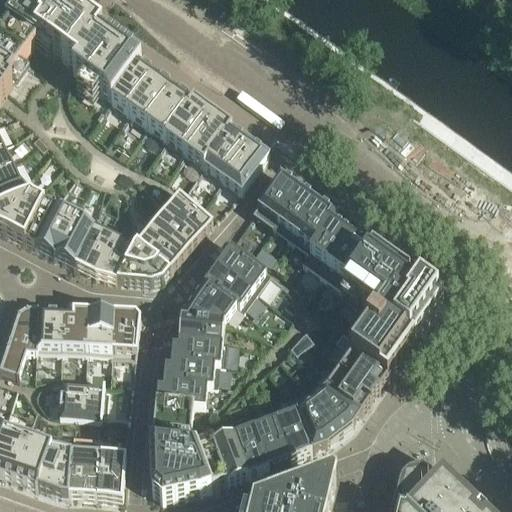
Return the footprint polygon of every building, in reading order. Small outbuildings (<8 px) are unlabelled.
[(57,0),(24,0),(6,25),(38,48),(62,65),(77,76),(73,82),(110,109),(138,69),(139,70),(141,67),(103,40),(101,41),(95,37),(96,35),(88,30),(92,25),(57,0)] [(0,110),(13,92),(10,89),(15,82),(39,49),(7,26),(5,28),(6,28),(0,36),(0,110)] [(138,69),(110,109),(129,122),(157,83),(139,70),(138,69)] [(157,83),(129,122),(147,135),(176,96),(157,83)] [(176,96),(147,135),(166,148),(194,109),(176,96)] [(194,109),(166,148),(185,162),(213,122),(194,109)] [(213,122),(185,162),(203,175),(231,136),(213,122)] [(231,136),(203,175),(222,188),(250,149),(231,136)] [(250,149),(222,188),(241,202),(269,163),(250,149)] [(2,154),(0,154),(0,178),(12,173),(2,154)] [(12,173),(0,178),(0,203),(22,192),(21,192),(12,173)] [(281,184),(253,224),(272,237),(300,198),(281,184)] [(22,192),(0,203),(0,236),(14,244),(33,204),(22,192)] [(300,198),(272,237),(291,251),(319,211),(300,198)] [(180,203),(165,220),(198,249),(213,232),(180,203)] [(33,204),(14,244),(34,254),(54,214),(33,204)] [(319,211),(291,251),(308,263),(309,264),(334,229),(335,230),(338,225),(319,211)] [(54,214),(34,254),(54,264),(74,224),(54,214)] [(165,220),(151,237),(184,266),(198,249),(165,220)] [(74,224),(54,264),(75,274),(95,234),(74,224)] [(308,263),(302,272),(323,287),(353,243),(335,230),(334,229),(309,264),(308,263)] [(95,234),(75,274),(95,284),(115,244),(95,234)] [(151,237),(136,253),(170,282),(171,281),(184,266),(151,237)] [(353,243),(323,287),(343,301),(344,299),(344,298),(373,257),(372,256),(353,243)] [(115,244),(95,284),(96,285),(117,290),(118,290),(135,255),(115,244)] [(135,255),(118,290),(120,290),(127,291),(152,294),(163,290),(170,282),(136,253),(135,255)] [(231,254),(217,272),(257,301),(271,283),(231,254)] [(373,257),(344,298),(344,299),(361,311),(378,323),(375,326),(373,325),(367,334),(366,335),(368,336),(368,337),(365,341),(357,351),(356,354),(354,357),(352,358),(352,359),(388,385),(414,348),(415,347),(423,336),(441,310),(443,307),(429,297),(418,289),(410,283),(390,269),(383,265),(373,257)] [(217,272),(205,290),(237,313),(236,314),(244,320),(257,301),(217,272)] [(181,324),(181,325),(225,330),(236,314),(237,313),(205,290),(204,291),(194,305),(181,324)] [(0,378),(19,385),(20,384),(19,384),(27,361),(37,361),(39,316),(38,316),(28,316),(28,315),(27,315),(27,316),(19,321),(18,321),(18,322),(10,347),(9,348),(10,349),(8,353),(7,354),(8,354),(0,377),(0,378)] [(39,316),(37,361),(62,363),(64,317),(39,316)] [(64,317),(62,363),(87,364),(89,319),(64,317)] [(89,319),(87,364),(111,365),(112,365),(114,320),(89,319)] [(111,365),(111,367),(136,368),(141,326),(140,326),(140,325),(137,322),(137,321),(136,321),(114,320),(112,365),(111,365)] [(179,347),(223,351),(223,350),(225,330),(181,325),(179,347)] [(171,367),(171,368),(220,373),(220,374),(225,375),(228,351),(223,350),(223,351),(179,347),(178,352),(173,352),(171,367)] [(349,356),(335,375),(375,403),(386,387),(387,386),(388,385),(352,359),(352,358),(349,356)] [(164,388),(164,389),(208,393),(208,394),(218,395),(220,374),(220,373),(171,368),(171,373),(165,373),(164,388)] [(335,375),(321,394),(325,397),(325,396),(362,422),(375,403),(335,375)] [(61,413),(60,425),(102,429),(105,392),(63,389),(62,401),(61,401),(61,403),(60,411),(60,413),(61,413)] [(158,394),(156,409),(194,413),(195,404),(207,405),(208,394),(208,393),(164,389),(163,394),(158,394)] [(325,397),(311,407),(339,445),(341,447),(353,438),(353,435),(352,435),(361,422),(362,422),(325,396),(325,397)] [(297,418),(312,460),(313,459),(327,454),(330,455),(341,447),(339,445),(311,407),(297,418)] [(152,451),(151,474),(152,501),(162,510),(188,505),(190,504),(196,503),(199,502),(200,502),(212,498),(212,497),(227,492),(211,450),(211,451),(197,456),(196,456),(190,456),(190,454),(194,413),(156,409),(153,437),(152,450),(152,451)] [(296,414),(274,422),(291,468),(312,460),(297,418),(296,414)] [(274,422),(252,430),(270,476),(291,468),(274,422)] [(252,430),(231,438),(248,484),(270,476),(252,430)] [(3,438),(0,448),(0,484),(13,489),(27,446),(5,439),(3,438)] [(231,438),(209,446),(211,451),(211,450),(227,492),(248,484),(231,438)] [(27,446),(13,489),(37,497),(51,455),(27,446)] [(72,459),(69,505),(97,507),(101,457),(72,454),(71,459),(72,459)] [(51,455),(37,497),(38,497),(56,503),(69,505),(72,459),(71,459),(52,455),(51,455)] [(101,457),(97,507),(122,509),(124,493),(125,479),(126,459),(101,457)] [(479,511),(442,476),(436,482),(430,477),(427,475),(425,474),(422,473),(419,472),(416,472),(408,474),(401,480),(400,481),(398,487),(391,511),(479,511)] [(264,511),(330,511),(333,501),(335,491),(335,490),(335,489),(335,488),(334,488),(334,487),(333,487),(332,487),(331,487),(321,491),(287,504),(277,507),(264,511)]
